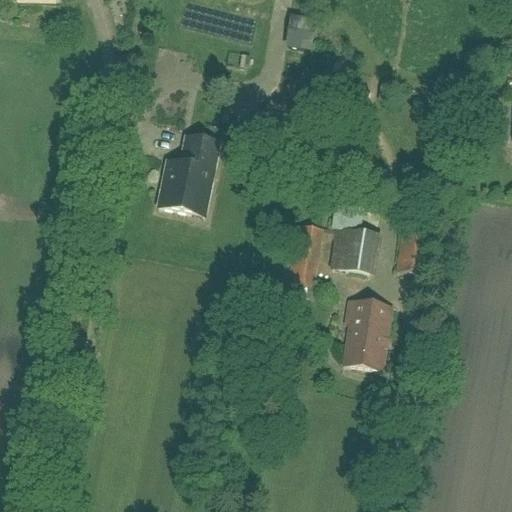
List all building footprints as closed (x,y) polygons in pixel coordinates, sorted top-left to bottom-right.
[(307,55),(313,27),(292,23),(286,51),(307,55)] [(280,138),(283,121),(254,115),(251,132),(280,138)] [(191,220),(203,223),(209,196),(218,149),(186,142),(181,170),(167,167),(167,170),(163,172),(162,177),(165,180),(158,214),(191,220)] [(316,270),(322,235),(290,228),(287,245),(297,247),(294,266),(282,264),(279,285),(287,286),(286,290),(313,294),(316,270)] [(424,282),(431,236),(403,232),(396,277),(424,282)] [(373,281),(380,240),(335,233),(328,273),(373,281)] [(381,377),(391,314),(348,307),(345,329),(349,330),(343,371),(381,377)]
